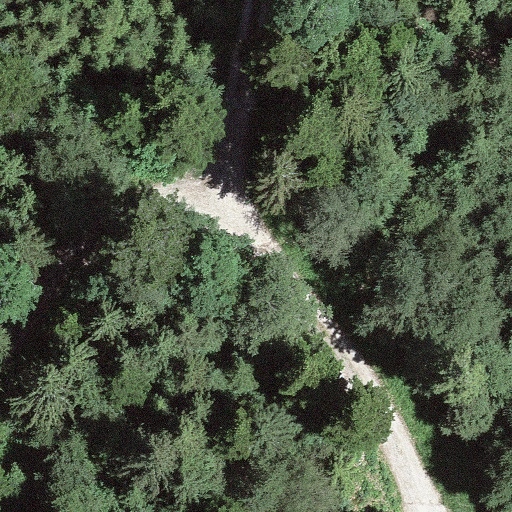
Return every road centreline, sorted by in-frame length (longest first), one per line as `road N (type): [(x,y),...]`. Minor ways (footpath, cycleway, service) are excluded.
road 1 (track): [(435,511),(399,413),(334,333),(212,216),(148,211),(106,239),(0,361)]
road 2 (track): [(258,0),(212,216)]
